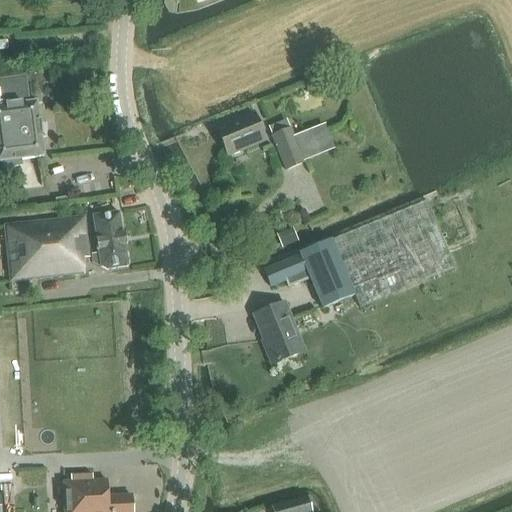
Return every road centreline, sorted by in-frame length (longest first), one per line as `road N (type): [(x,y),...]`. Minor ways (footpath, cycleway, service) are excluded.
road 1 (tertiary): [(177,511),(184,454),(176,267),(165,204),(138,143),(124,82),(126,0)]
road 2 (track): [(388,389),(236,461),(184,454)]
road 3 (track): [(311,35),(198,66),(124,59)]
